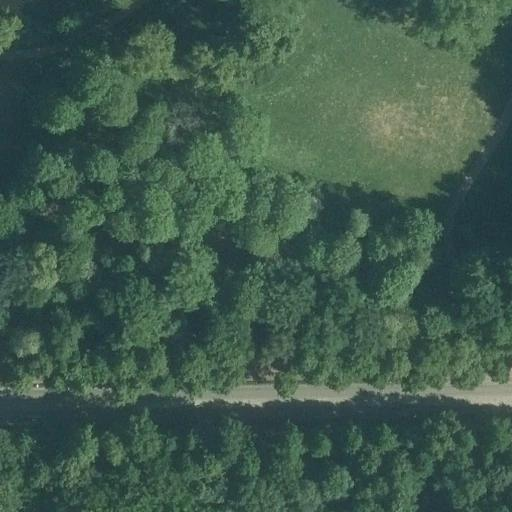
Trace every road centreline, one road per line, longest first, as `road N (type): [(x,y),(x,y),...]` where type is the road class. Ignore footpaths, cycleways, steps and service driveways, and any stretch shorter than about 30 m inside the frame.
road 1 (tertiary): [(0,418),(511,408)]
road 2 (tertiary): [(511,388),(0,396)]
